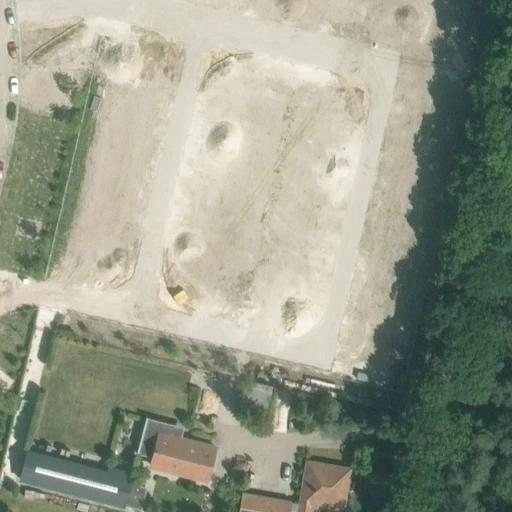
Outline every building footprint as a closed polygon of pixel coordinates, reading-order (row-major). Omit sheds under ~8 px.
[(344,0),(383,18),(390,0),(344,0)] [(113,38),(109,58),(123,62),(119,79),(160,88),(166,65),(154,62),(157,48),(113,38)] [(214,76),(209,99),(250,109),(254,92),(268,95),(273,75),(229,65),(226,79),(214,76)] [(101,93),(96,112),(140,122),(143,109),(155,112),(160,88),(119,79),(115,96),(101,93)] [(301,81),(296,101),(311,105),(307,122),(348,132),(353,108),(341,106),(345,91),(301,81)] [(209,99),(204,123),(215,126),(212,139),(256,149),(260,130),(246,126),(250,109),(209,99)] [(402,120),(397,143),(438,152),(442,135),(456,138),(461,118),(417,108),(414,122),(402,120)] [(96,112),(92,131),(106,135),(102,152),(143,161),(149,138),(137,135),(140,122),(96,112)] [(288,136),(284,155),(327,165),(330,152),(342,155),(348,132),(307,122),(303,140),(288,136)] [(197,149),(192,172),(233,182),(237,165),(252,168),(256,149),(212,139),(209,152),(197,149)] [(397,143),(391,166),(403,169),(400,182),(444,192),(448,173),(434,170),(438,152),(397,143)] [(84,166),(79,185),(123,195),(126,182),(138,185),(143,161),(102,152),(98,169),(84,166)] [(284,155),(279,174),(294,178),(290,195),(331,205),(336,181),(324,179),(327,165),(284,155)] [(192,172),(187,196),(198,199),(195,212),(239,222),(244,203),(229,199),(233,182),(192,172)] [(385,193),(380,216),(421,225),(425,208),(439,211),(444,192),(400,182),(397,195),(385,193)] [(79,185),(75,204),(90,208),(86,225),(127,234),(132,211),(120,208),(123,195),(79,185)] [(271,209),(267,228),(311,238),(314,225),(325,228),(331,205),(290,195),(286,213),(271,209)] [(181,222),(175,245),(216,255),(220,238),(235,241),(239,222),(195,212),(192,225),(181,222)] [(380,216),(374,239),(386,242),(383,255),(427,265),(431,246),(417,243),(421,225),(380,216)] [(67,239),(62,259),(106,269),(109,255),(121,258),(127,234),(86,225),(82,242),(67,239)] [(267,228),(262,247),(277,251),(273,268),(314,278),(319,254),(308,252),(311,238),(267,228)] [(175,245),(170,269),(182,272),(178,286),(222,296),(227,276),(212,272),(216,255),(175,245)] [(368,266),(363,289),(404,298),(408,281),(423,284),(427,265),(383,255),(380,268),(368,266)] [(254,282),(250,302),(293,312),(297,298),(309,301),(314,278),(273,268),(269,286),(254,282)] [(363,289),(358,312),(369,315),(366,329),(410,339),(414,319),(400,316),(404,298),(363,289)] [(153,456),(150,465),(207,480),(215,447),(182,438),(184,432),(146,422),(147,417),(146,416),(136,454),(138,454),(138,452),(153,456)] [(26,454),(20,479),(124,506),(124,505),(129,484),(132,475),(108,469),(106,475),(26,454)] [(243,494),(239,511),(308,511),(310,507),(342,511),(343,511),(349,475),(305,468),(299,503),(243,494)]
